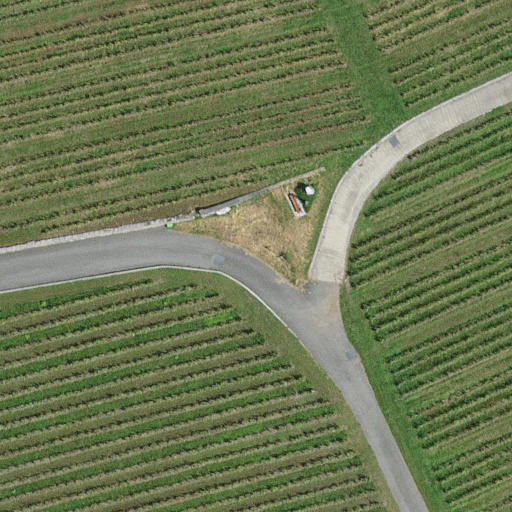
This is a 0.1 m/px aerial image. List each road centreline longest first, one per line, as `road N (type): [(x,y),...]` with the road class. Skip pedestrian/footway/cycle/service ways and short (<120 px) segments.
road 1 (unclassified): [(415,511),(329,345),(253,274),(210,252),(163,245),(0,273)]
road 2 (track): [(314,326),(324,313),(341,218),(360,183),(429,124),(511,88)]
